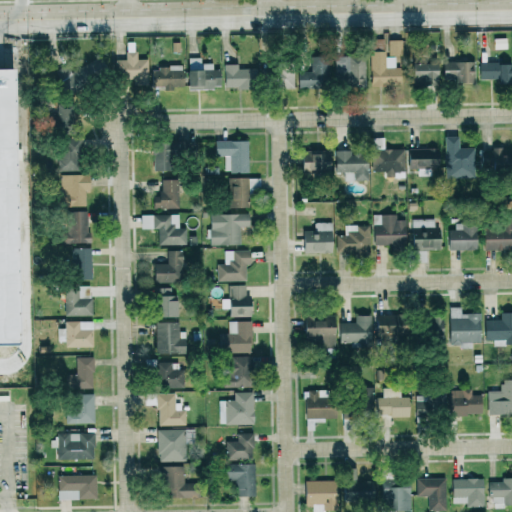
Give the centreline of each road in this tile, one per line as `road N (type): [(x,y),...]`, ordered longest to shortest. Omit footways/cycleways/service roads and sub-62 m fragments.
road 1 (secondary): [(0,16),(511,6)]
road 2 (residential): [(285,511),(280,118)]
road 3 (residential): [(120,121),(511,114)]
road 4 (residential): [(126,511),(120,121)]
road 5 (residential): [(284,282),(511,278)]
road 6 (residential): [(285,449),(511,445)]
